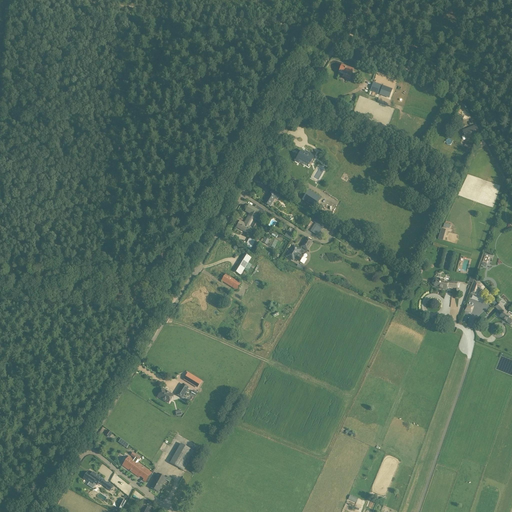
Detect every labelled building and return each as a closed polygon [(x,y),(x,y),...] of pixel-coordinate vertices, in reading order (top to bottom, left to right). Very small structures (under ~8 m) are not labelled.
[(353,70),(341,66),(339,73),(344,75),(343,77),(350,79),(353,70)] [(373,83),(370,90),(378,93),(381,86),(373,83)] [(382,85),(379,94),(389,97),(392,88),(382,85)] [(466,140),(470,138),(479,134),(476,125),(462,131),(466,140)] [(473,147),(469,145),(468,145),(465,144),(464,146),(467,148),(466,151),(470,153),(473,147)] [(297,162),(298,160),(302,163),(301,165),(306,168),(308,163),(310,164),(314,156),(307,152),(306,154),(301,152),(295,161),(297,162)] [(280,195),(275,193),(271,190),(264,202),(270,206),(275,198),(277,199),(280,195)] [(321,198),(308,190),(302,200),(315,208),(321,198)] [(250,214),(249,216),(260,222),(261,219),(256,216),(258,212),(265,216),(266,213),(263,211),(264,210),(256,205),(254,208),(248,205),(245,211),(250,214)] [(260,222),(249,216),(244,224),(240,221),(237,227),(247,233),(249,229),(251,231),(257,221),(260,222)] [(321,232),(322,229),(327,222),(319,218),(315,224),(318,226),(316,229),(321,232)] [(287,232),(285,231),(284,233),(286,234),(285,237),(290,240),(293,235),(288,232),(287,232)] [(255,241),(250,237),(246,244),(247,245),(246,247),(251,249),(252,247),(253,248),(256,244),(254,243),(255,241)] [(312,241),(307,238),(300,248),(306,251),(312,241)] [(300,250),(293,246),(287,256),(293,260),(294,258),(300,262),(303,257),(298,253),(300,250)] [(234,271),(241,275),(251,258),(244,254),(234,271)] [(482,262),(487,264),(490,258),(484,256),(482,262)] [(222,281),(230,286),(237,290),(241,284),(226,275),(222,281)] [(441,279),(440,281),(436,279),(436,280),(434,280),(433,282),(433,284),(434,285),(434,286),(447,290),(448,287),(457,288),(458,282),(452,282),(452,283),(445,282),(445,280),(443,279),(441,279)] [(242,300),(250,305),(261,288),(252,283),(242,300)] [(481,292),(485,288),(481,285),(475,283),(471,293),(476,295),(478,290),(481,292)] [(206,295),(211,301),(218,294),(213,289),(206,295)] [(504,308),(500,303),(496,307),(502,314),(500,317),(511,325),(511,324),(511,316),(511,314),(510,313),(509,312),(508,314),(503,309),(504,308)] [(202,381),(188,373),(183,380),(197,388),(202,381)] [(183,384),(180,388),(176,395),(182,398),(188,388),(183,384)] [(173,395),(163,389),(162,390),(161,390),(160,392),(160,393),(158,397),(168,403),(173,395)] [(185,437),(199,443),(202,435),(189,429),(185,437)] [(195,451),(181,444),(170,463),(184,471),(195,451)] [(134,458),(133,460),(128,456),(122,465),(140,478),(140,477),(143,479),(143,480),(146,483),(152,473),(137,463),(139,461),(141,459),(136,455),(134,458)] [(106,489),(110,491),(113,486),(110,484),(109,485),(104,481),(105,481),(93,473),(91,475),(87,473),(84,479),(89,483),(87,486),(93,489),(96,485),(97,485),(98,483),(101,485),(102,485),(107,488),(106,489)] [(166,478),(158,474),(150,488),(158,492),(165,479),(170,482),(172,479),(167,476),(166,478)] [(122,499),(117,508),(121,510),(126,501),(122,499)]
